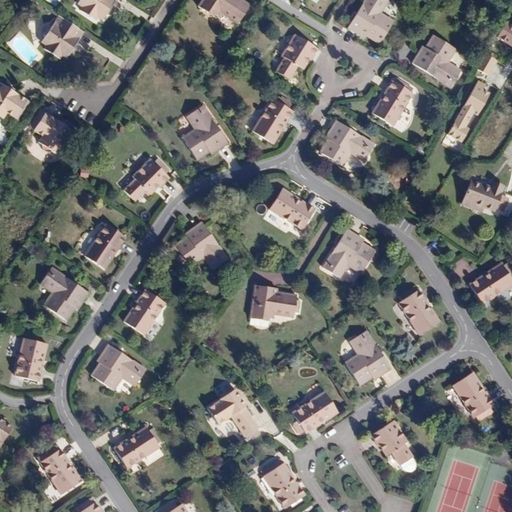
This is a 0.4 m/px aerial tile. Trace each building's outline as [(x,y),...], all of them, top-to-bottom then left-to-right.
[(115,4),(117,0),(80,0),(79,3),(83,6),(85,7),(83,10),(95,19),(97,16),(99,17),(104,20),(108,13),(107,11),(112,3),(115,4)] [(249,5),(241,0),(202,0),(198,7),(206,12),(207,10),(215,15),(218,17),(220,13),(237,24),(249,5)] [(393,21),(381,13),(388,0),(387,0),(370,0),(371,0),(370,0),(364,0),(361,6),(364,8),(358,17),(355,15),(347,27),(358,35),(360,35),(362,32),(366,35),(379,43),(393,21)] [(358,17),(364,8),(361,6),(355,15),(358,17)] [(77,41),(84,32),(63,18),(60,21),(56,19),(53,25),(49,26),(44,34),(44,37),(41,41),(46,45),(48,46),(46,49),(58,57),(60,54),(62,55),(66,58),(71,51),(70,48),(75,41),(77,41)] [(511,26),(506,23),(497,37),(511,45),(511,26)] [(311,58),(317,49),(294,34),(281,56),(284,58),(276,70),(289,79),(297,66),(302,69),(307,63),(304,61),(306,58),(309,60),(310,60),(311,58)] [(460,70),(448,62),(455,50),(433,36),(425,48),(422,53),(418,51),(411,63),(423,71),(425,69),(434,75),(433,77),(441,82),(444,78),(452,83),(460,70)] [(484,53),(475,69),(487,75),(496,60),(484,53)] [(433,77),(434,75),(425,69),(423,71),(433,77)] [(452,83),(444,78),(441,82),(449,87),(452,83)] [(372,113),(392,126),(413,93),(392,80),(383,94),(385,95),(383,100),(380,99),(372,113)] [(29,107),(25,104),(27,100),(15,91),(13,93),(10,91),(8,93),(3,90),(6,86),(0,81),(0,116),(3,118),(7,112),(15,118),(17,115),(22,118),(29,107)] [(490,89),(477,81),(462,107),(464,108),(462,111),(460,110),(446,134),(460,142),(467,129),(463,127),(471,113),(475,115),(490,89)] [(15,91),(13,90),(15,88),(8,84),(7,86),(6,86),(3,90),(8,93),(10,91),(13,93),(15,91)] [(505,99),(509,92),(504,89),(500,96),(505,99)] [(284,125),(292,112),(272,99),(252,131),(272,144),(280,130),(279,129),(282,125),(284,125)] [(208,113),(203,105),(198,108),(204,116),(208,113)] [(228,143),(220,131),(217,132),(211,124),(214,122),(208,113),(204,116),(198,108),(187,117),(194,129),(182,138),(197,159),(210,151),(214,148),(216,151),(228,143)] [(65,129),(59,126),(60,125),(57,122),(58,120),(46,111),(43,115),(38,112),(30,124),(35,127),(33,130),(42,136),(38,141),(41,143),(40,145),(41,146),(41,148),(43,149),(44,151),(46,151),(47,152),(49,152),(51,151),(52,151),(55,152),(57,151),(63,155),(75,136),(71,134),(73,130),(67,126),(65,129)] [(67,126),(66,125),(67,123),(62,119),(60,121),(58,120),(57,122),(60,125),(59,126),(65,129),(67,126)] [(371,149),(363,143),(365,139),(357,134),(355,137),(346,131),(348,128),(335,120),(327,133),(330,135),(328,139),(320,152),(342,166),(350,153),(363,161),(371,149)] [(220,131),(214,122),(211,124),(217,132),(220,131)] [(355,137),(357,134),(348,128),(346,131),(355,137)] [(371,149),(374,145),(365,139),(363,143),(371,149)] [(169,177),(165,174),(162,171),(166,166),(158,158),(154,162),(150,159),(132,175),(135,178),(123,189),(134,200),(145,190),(150,194),(155,189),(153,186),(156,183),(158,186),(159,187),(169,177)] [(473,208),(487,186),(471,180),(461,204),(473,208)] [(494,208),(500,195),(503,186),(492,182),(490,187),(487,186),(473,208),(481,211),(483,207),(493,211),(494,208)] [(301,229),(315,209),(301,200),(300,202),(295,199),(296,197),(282,188),(268,209),(301,229)] [(503,212),(509,198),(500,195),(494,208),(503,212)] [(227,258),(216,242),(214,244),(207,235),(209,233),(201,221),(189,230),(191,233),(187,236),(174,245),(176,246),(172,249),(170,250),(183,267),(188,264),(190,266),(202,258),(211,270),(227,258)] [(116,251),(125,237),(106,223),(84,255),(104,269),(113,256),(111,255),(114,250),(116,251)] [(374,250),(361,242),(356,239),(358,236),(346,229),(338,241),(341,243),(335,252),(332,251),(327,259),(331,261),(326,270),(339,278),(347,265),(359,273),(368,260),(373,262),(376,257),(371,254),(374,250)] [(216,242),(209,233),(207,235),(214,244),(216,242)] [(335,252),(341,243),(338,241),(332,251),(335,252)] [(326,270),(331,261),(327,259),(322,267),(326,270)] [(482,304),(511,284),(511,280),(509,276),(505,271),(501,263),(487,271),(488,273),(483,276),(482,275),(468,284),(482,304)] [(56,277),(59,273),(51,267),(48,271),(56,277)] [(81,305),(89,293),(77,285),(75,287),(66,281),(68,278),(59,273),(56,277),(48,271),(40,284),(52,292),(44,305),(66,320),(75,307),(78,303),(81,305)] [(77,285),(68,278),(66,281),(75,287),(77,285)] [(292,317),(296,295),(277,292),(271,291),(272,287),(255,285),(250,318),(259,320),(259,317),(269,318),(272,319),(273,314),(292,317)] [(429,310),(425,305),(428,304),(418,290),(417,290),(414,293),(411,288),(399,296),(402,300),(397,303),(419,335),(440,321),(431,308),(429,310)] [(144,335),(165,303),(145,289),(136,302),(138,304),(135,308),(133,307),(123,321),(144,335)] [(372,339),(366,330),(362,333),(367,341),(372,339)] [(391,368),(383,356),(380,358),(374,349),(377,347),(372,339),(367,341),(362,333),(349,342),(357,354),(345,362),(360,385),(373,376),(377,374),(379,376),(391,368)] [(43,359),(47,343),(45,343),(46,339),(26,334),(25,338),(24,338),(14,375),(38,381),(41,366),(39,365),(41,359),(43,359)] [(135,367),(137,363),(129,357),(127,360),(118,354),(120,352),(108,343),(100,355),(103,357),(99,362),(91,374),(113,389),(122,377),(134,385),(142,372),(135,367)] [(383,356),(377,347),(374,349),(380,358),(383,356)] [(129,357),(120,352),(118,354),(127,360),(129,357)] [(142,372),(145,368),(137,363),(135,367),(142,372)] [(493,404),(485,391),(483,392),(480,387),(482,386),(472,372),(452,385),(473,417),(479,414),(481,417),(486,413),(484,410),(488,407),(493,404)] [(249,417),(242,407),(245,406),(245,405),(234,389),(219,399),(219,400),(207,408),(217,424),(231,416),(244,436),(256,428),(249,417)] [(337,412),(324,392),(292,413),(297,420),(292,423),(297,432),(302,429),(304,431),(306,433),(318,425),(317,423),(322,419),(323,422),(337,412)] [(251,416),(245,406),(242,407),(249,417),(251,416)] [(1,442),(12,426),(0,417),(0,442),(1,442)] [(407,441),(393,420),(370,435),(377,445),(378,446),(379,445),(382,443),(384,447),(381,449),(386,455),(391,451),(400,464),(412,456),(404,443),(407,441)] [(127,468),(159,447),(156,442),(148,430),(146,426),(132,435),(134,437),(128,440),(127,438),(113,447),(127,468)] [(161,439),(152,427),(148,430),(156,442),(161,439)] [(47,457),(60,448),(57,443),(44,451),(47,457)] [(81,480),(73,468),(71,469),(67,464),(69,462),(60,448),(47,457),(39,462),(61,494),(81,480)] [(412,456),(400,464),(402,468),(406,470),(410,470),(414,468),(415,464),(415,460),(412,456)] [(305,494),(297,481),(295,483),(291,477),(293,476),(293,475),(284,462),(283,463),(279,465),(277,461),(264,470),(266,473),(263,476),(285,508),(305,494)] [(101,511),(95,501),(91,504),(88,499),(78,505),(81,510),(78,511),(101,511)] [(187,511),(182,503),(175,508),(171,503),(163,508),(165,511),(187,511)]
